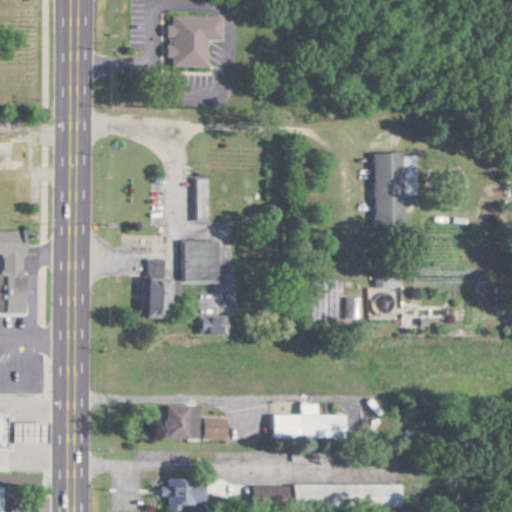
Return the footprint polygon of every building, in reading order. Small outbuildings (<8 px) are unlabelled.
[(217,40),(217,16),(166,16),(166,25),(161,25),(161,38),(166,38),(166,46),(161,46),(161,58),(165,58),(165,68),(202,67),(201,40),(217,40)] [(367,154),(369,226),(398,225),(398,195),(410,195),(410,174),(407,174),(408,181),(397,181),(396,153),(367,154)] [(192,180),(191,221),(203,221),(204,180),(192,180)] [(0,230),(19,232),(20,315),(0,314),(0,230)] [(178,281),(213,280),(213,240),(178,241),(178,281)] [(158,278),(159,260),(144,260),(143,277),(158,278)] [(140,318),(163,319),(164,279),(142,278),(140,318)] [(342,318),(354,317),(354,299),(342,299),(342,318)] [(195,335),(224,334),(224,315),(195,316),(195,335)] [(267,437),(339,438),(339,415),(313,415),(313,404),(295,404),(295,415),(267,415),(267,437)] [(160,438),(221,440),(221,419),(195,418),(195,407),(161,406),(160,438)] [(9,443),(9,422),(45,422),(45,443),(9,443)] [(175,505),(199,506),(200,481),(155,480),(154,497),(162,497),(161,510),(174,511),(175,505)] [(247,487),(247,504),(285,503),(285,486),(247,487)]
